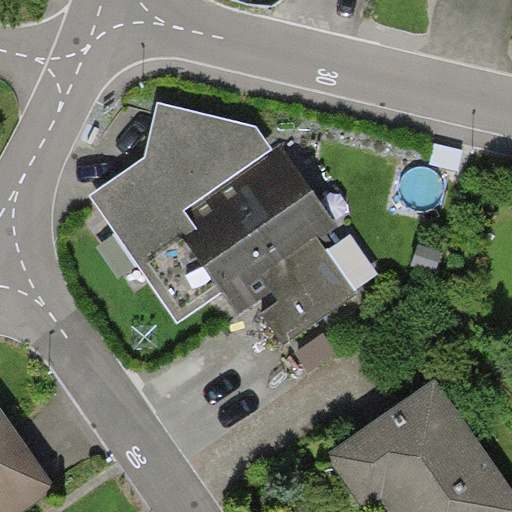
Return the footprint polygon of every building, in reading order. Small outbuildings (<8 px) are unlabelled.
[(185,211),(263,158),(251,136),(166,117),(154,164),(104,199),(183,314),(232,280),(185,211)] [(464,152),(437,146),(433,164),(460,170),(464,152)] [(335,249),(270,154),(263,158),(185,211),(232,280),(251,307),(280,288),(286,297),(262,314),(284,345),(357,296),(328,253),(335,249)] [(332,325),(296,338),(306,368),(343,355),(332,325)] [(511,511),(511,474),(448,383),(341,457),(379,511),(387,511),(397,506),(401,511),(511,511)] [(19,511),(51,490),(0,415),(0,511),(19,511)]
